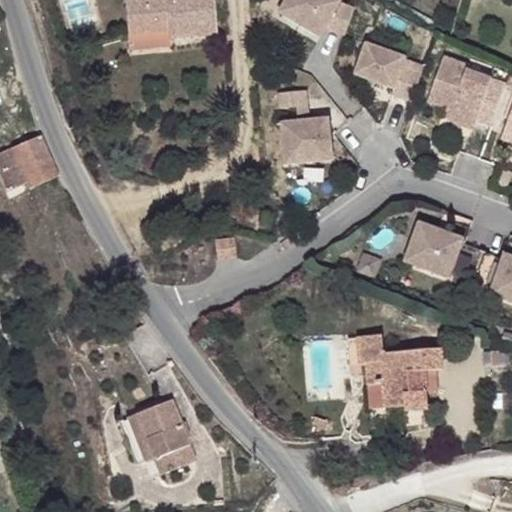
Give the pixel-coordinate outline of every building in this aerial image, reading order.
[(124,0),(128,34),(168,30),(169,39),(217,34),(213,0),(124,0)] [(341,2),(337,0),(287,0),(279,12),(321,37),(326,29),(345,36),(355,7),(341,2)] [(168,30),(128,34),(130,50),(170,46),(169,39),(168,30)] [(407,58),(366,43),(355,74),(394,89),(392,95),(412,102),(422,74),(403,67),(406,60),(407,58)] [(467,70),(469,66),(445,57),(428,102),(444,108),(452,110),(449,118),(448,121),(474,130),(477,121),(491,126),(506,85),(467,70)] [(425,67),(406,60),(403,67),(422,74),(425,67)] [(308,107),(307,91),(279,93),(280,110),(297,108),(308,107)] [(309,121),(308,107),(297,108),(298,122),(309,121)] [(452,110),(444,108),(442,115),(449,118),(452,110)] [(511,112),(502,140),(511,143),(511,112)] [(298,122),(282,124),(286,164),(333,160),(329,120),(309,121),(298,122)] [(41,136),(0,152),(0,179),(5,192),(26,183),(28,189),(59,176),(41,136)] [(463,239),(419,223),(405,262),(450,278),(452,274),(472,282),(483,251),(462,244),(463,239)] [(233,237),(215,240),(218,260),(236,257),(233,237)] [(511,257),(505,255),(503,259),(483,251),(472,282),(492,289),(490,294),(511,301),(511,257)] [(441,349),(384,354),(383,335),(358,337),(360,365),(367,365),(369,385),(384,384),(385,408),(406,406),(406,412),(428,409),(427,392),(426,372),(437,370),(443,370),(441,349)] [(439,391),(437,370),(426,372),(427,392),(439,391)] [(385,408),(384,384),(369,385),(371,409),(385,408)] [(171,400),(136,414),(154,459),(160,475),(196,460),(171,400)] [(154,459),(136,414),(126,418),(145,463),(154,459)]
